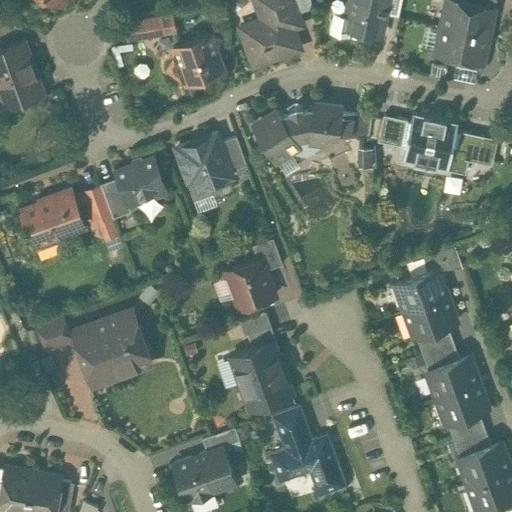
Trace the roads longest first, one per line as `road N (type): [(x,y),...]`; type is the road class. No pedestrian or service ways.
road 1 (residential): [(511,84),(488,101),(322,69),(104,139),(77,43)]
road 2 (residential): [(416,511),(346,310)]
road 3 (residential): [(0,428),(8,422),(98,440),(130,470),(144,511)]
